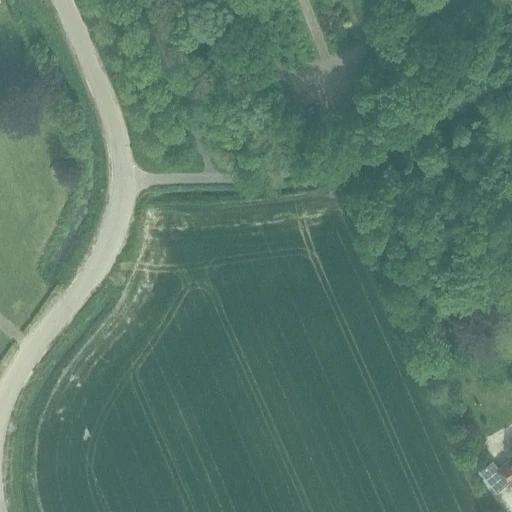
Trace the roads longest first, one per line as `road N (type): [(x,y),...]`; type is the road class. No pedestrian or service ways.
road 1 (unclassified): [(126,181),(262,176),(326,164),(406,132),(511,72)]
road 2 (unclassified): [(0,440),(14,390),(101,261),(126,181)]
road 3 (unclassified): [(126,181),(122,128),(68,0)]
